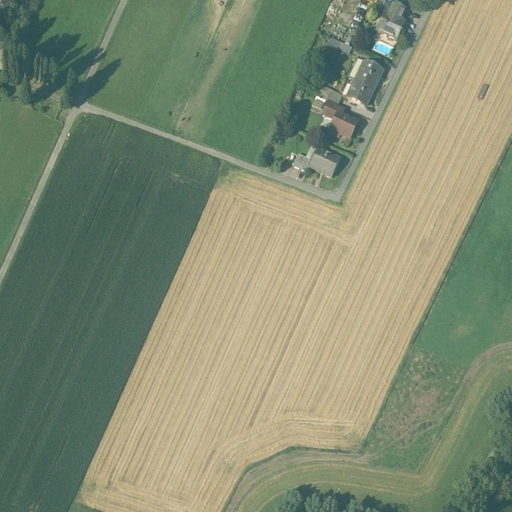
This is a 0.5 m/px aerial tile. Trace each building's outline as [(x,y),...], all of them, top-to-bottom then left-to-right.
[(0,0),(0,9),(4,11),(9,0),(0,0)] [(415,5),(404,0),(403,0),(401,7),(411,12),(415,5)] [(379,1),(376,9),(385,13),(389,6),(379,1)] [(392,6),(387,17),(384,16),(376,33),(396,42),(404,25),(400,23),(405,12),(392,6)] [(351,50),(339,45),(337,51),(348,57),(351,50)] [(382,73),(364,65),(355,83),(373,91),(382,73)] [(355,83),(346,101),(364,109),(373,91),(355,83)] [(330,97),(319,92),(316,99),(327,103),(330,97)] [(328,104),(324,114),(337,120),(339,121),(341,118),(344,110),(328,104)] [(339,121),(337,120),(331,133),(330,135),(336,138),(337,136),(349,141),(356,127),(352,126),(351,123),(341,118),(339,121)] [(339,163),(317,153),(312,163),(309,169),(331,180),(339,163)] [(298,157),(293,168),(299,171),(305,160),(298,157)] [(312,163),(305,160),(299,171),(306,175),(309,169),(312,163)]
